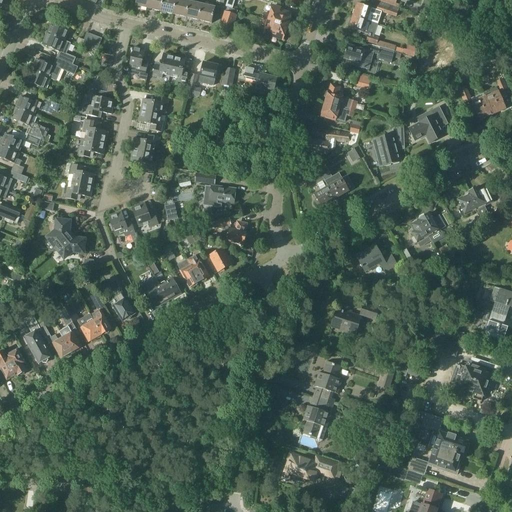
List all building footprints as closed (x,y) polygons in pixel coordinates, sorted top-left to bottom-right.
[(148,9),(149,0),(136,0),(135,6),(148,9)] [(149,0),(148,9),(160,12),(163,0),(149,0)] [(163,0),(160,12),(173,15),(176,0),(163,0)] [(183,0),(176,0),(173,15),(186,18),(189,1),(183,0)] [(234,0),(227,0),(226,7),(232,9),(235,0),(234,0)] [(424,0),(420,13),(428,16),(433,0),(424,0)] [(189,1),(186,18),(198,21),(202,4),(189,1)] [(357,4),(353,16),(378,25),(382,12),(396,17),(399,9),(379,2),(377,10),(357,4)] [(202,4),(198,21),(211,24),(215,7),(202,4)] [(262,20),(287,27),(291,14),(279,10),(280,8),(273,6),(270,16),(264,14),(262,20)] [(229,9),(228,13),(224,12),(219,28),(232,32),(237,16),(236,15),(238,11),(229,9)] [(377,45),(378,41),(379,38),(374,37),(374,35),(377,36),(380,27),(377,26),(378,25),(353,16),(349,29),(368,35),(366,42),(377,45)] [(287,27),(262,20),(261,24),(267,26),(264,34),(283,40),(287,27)] [(65,41),(71,44),(71,43),(65,41),(70,29),(53,22),(48,34),(65,41)] [(87,33),(84,40),(83,44),(95,49),(100,38),(87,33)] [(65,41),(48,34),(43,44),(60,52),(57,60),(77,68),(78,67),(73,65),(76,58),(67,54),(71,44),(65,41)] [(350,34),(349,39),(360,42),(362,38),(350,34)] [(83,44),(84,40),(79,38),(76,44),(82,47),(83,44)] [(378,41),(377,47),(380,48),(395,52),(395,51),(395,49),(396,47),(396,46),(378,41)] [(408,45),(405,55),(414,57),(414,56),(417,57),(419,49),(417,49),(418,45),(415,45),(414,47),(408,45)] [(395,52),(380,48),(379,50),(371,48),(370,52),(364,50),(364,51),(347,46),(344,59),(351,61),(350,65),(369,71),(374,54),(378,55),(377,59),(391,63),(395,52)] [(129,67),(128,73),(139,76),(140,73),(145,74),(148,63),(142,61),(145,49),(134,47),(129,67)] [(170,76),(174,56),(164,54),(161,66),(155,64),(152,76),(162,78),(163,75),(170,76)] [(174,56),(170,76),(177,78),(176,82),(186,84),(189,72),(183,71),(186,58),(174,56)] [(32,71),(49,79),(49,78),(55,80),(60,69),(74,75),(77,68),(57,60),(54,66),(37,59),(32,71)] [(222,66),(204,62),(199,82),(214,86),(217,73),(221,74),(222,66)] [(409,66),(400,64),(396,78),(405,81),(409,66)] [(222,85),(232,87),(235,70),(225,68),(222,85)] [(247,78),(251,79),(251,80),(258,82),(257,88),(266,90),(265,91),(272,92),(272,91),(274,91),(277,78),(270,77),(269,77),(260,75),(252,73),(252,72),(245,70),(244,77),(247,77),(247,78)] [(49,79),(32,71),(27,82),(45,89),(49,79)] [(195,88),(198,75),(191,74),(188,94),(200,97),(202,89),(195,88)] [(366,89),(368,80),(369,77),(362,75),(362,78),(359,87),(366,89)] [(507,90),(503,79),(497,82),(501,92),(507,90)] [(347,110),(354,113),(357,103),(349,100),(348,104),(341,102),(343,95),(338,94),(340,88),(331,85),(329,91),(328,91),(328,92),(326,92),(325,97),(326,97),(325,104),(339,108),(347,110)] [(94,97),(93,96),(92,106),(88,105),(86,115),(98,118),(99,112),(111,114),(114,100),(105,99),(106,92),(95,90),(94,97)] [(468,92),(461,94),(465,105),(471,102),(468,92)] [(498,93),(485,98),(492,114),(505,109),(498,93)] [(143,99),(141,111),(161,116),(163,108),(166,108),(168,99),(156,96),(155,102),(143,99)] [(40,110),(51,115),(53,111),(57,112),(60,106),(43,99),(41,103),(33,100),(32,102),(21,97),(19,101),(17,101),(15,105),(17,107),(16,108),(34,115),(37,108),(40,110)] [(492,114),(485,98),(472,104),(479,120),(492,114)] [(339,108),(325,104),(321,117),(335,121),(336,120),(345,123),(347,116),(345,115),(347,110),(339,108)] [(34,115),(16,108),(12,119),(29,126),(34,115)] [(445,121),(439,108),(431,112),(432,114),(428,116),(427,114),(417,119),(419,124),(409,129),(415,142),(426,136),(429,142),(430,144),(432,143),(437,141),(445,137),(438,124),(445,121)] [(161,116),(141,111),(139,122),(150,124),(149,130),(161,132),(163,123),(160,122),(161,116)] [(105,144),(108,132),(98,130),(99,128),(100,128),(101,123),(84,120),(82,132),(86,133),(85,140),(105,144)] [(360,127),(358,126),(351,125),(350,132),(359,134),(360,127)] [(390,164),(393,163),(393,165),(399,163),(399,162),(400,161),(397,148),(405,146),(405,145),(404,126),(393,129),(394,135),(376,140),(378,149),(375,150),(377,159),(381,158),(383,166),(384,166),(384,167),(391,165),(390,164)] [(30,127),(27,135),(41,140),(44,141),(47,135),(44,133),(44,132),(30,127)] [(350,134),(326,130),(325,140),(326,140),(328,140),(327,142),(309,140),(307,151),(328,154),(328,153),(335,149),(336,142),(349,143),(348,148),(350,147),(351,146),(355,144),(358,135),(350,133),(350,134)] [(38,147),(41,140),(27,135),(25,142),(23,141),(6,134),(4,138),(2,139),(0,143),(2,144),(1,145),(19,152),(21,146),(29,149),(31,145),(38,147)] [(133,150),(153,154),(155,147),(158,148),(160,138),(148,135),(147,141),(135,138),(133,150)] [(85,140),(84,146),(80,146),(78,155),(90,158),(91,152),(103,155),(105,144),(85,140)] [(363,157),(355,144),(351,146),(350,147),(352,150),(351,151),(356,161),(363,157)] [(19,152),(1,145),(0,148),(0,157),(20,166),(22,161),(16,159),(19,152)] [(153,154),(133,150),(131,161),(143,164),(141,170),(154,172),(156,162),(152,161),(153,154)] [(73,182),(93,187),(96,175),(83,172),(84,167),(72,164),(70,174),(74,175),(73,182)] [(325,182),(321,175),(318,170),(309,175),(312,180),(314,179),(321,191),(314,195),(317,200),(315,201),(314,201),(314,202),(314,203),(313,203),(313,204),(313,205),(314,206),(314,207),(315,208),(316,208),(317,208),(318,208),(319,208),(321,207),(321,208),(335,200),(325,182)] [(28,178),(11,172),(9,177),(26,183),(28,178)] [(39,172),(35,181),(46,185),(50,176),(39,172)] [(215,185),(216,176),(196,173),(195,183),(215,185)] [(325,182),(335,199),(349,192),(348,191),(354,188),(350,181),(344,184),(339,174),(325,182)] [(0,175),(0,188),(8,191),(12,180),(0,175)] [(93,187),(73,182),(71,189),(67,189),(65,198),(77,201),(78,195),(91,198),(93,187)] [(210,207),(221,208),(222,202),(233,204),(235,190),(224,188),(213,187),(206,190),(210,207)] [(468,194),(476,210),(477,210),(481,217),(483,222),(490,215),(489,213),(488,214),(484,207),(493,203),(489,196),(485,187),(478,191),(476,188),(474,189),(471,188),(469,191),(467,192),(468,194)] [(457,199),(457,200),(461,209),(458,210),(461,216),(464,214),(465,216),(476,210),(468,194),(457,199)] [(39,208),(53,211),(54,204),(41,201),(39,208)] [(0,210),(19,218),(21,211),(14,209),(14,208),(3,203),(0,210)] [(149,215),(145,204),(131,208),(138,228),(148,225),(149,229),(158,226),(154,213),(149,215)] [(19,218),(0,210),(0,216),(3,218),(2,220),(13,224),(14,223),(15,223),(17,224),(19,218)] [(126,224),(121,212),(108,217),(115,236),(124,233),(126,237),(135,234),(131,222),(126,224)] [(453,224),(446,213),(442,215),(448,226),(453,224)] [(444,238),(440,231),(446,227),(439,216),(433,219),(430,214),(426,216),(424,215),(420,217),(419,220),(418,221),(428,237),(431,242),(431,241),(433,244),(444,238)] [(229,228),(228,224),(230,224),(229,218),(205,225),(206,230),(222,226),(221,236),(222,240),(227,241),(236,243),(237,244),(241,245),(242,244),(243,245),(246,232),(245,232),(247,224),(239,222),(239,224),(236,223),(236,224),(234,224),(234,226),(236,226),(235,229),(229,228)] [(51,252),(56,248),(72,236),(69,233),(70,222),(57,220),(56,229),(56,231),(54,232),(43,242),(51,252)] [(428,237),(418,221),(410,225),(414,232),(411,233),(414,237),(410,239),(414,245),(423,240),(425,245),(431,242),(428,237)] [(190,231),(196,242),(201,240),(196,228),(190,231)] [(196,242),(190,231),(175,239),(178,244),(187,239),(190,246),(196,242)] [(72,236),(56,248),(64,259),(71,254),(73,253),(75,253),(84,254),(85,240),(74,239),(72,236)] [(169,262),(175,258),(169,246),(162,249),(169,262)] [(375,246),(356,256),(365,272),(380,264),(387,275),(398,269),(391,255),(386,258),(382,249),(378,251),(375,246)] [(19,252),(9,249),(7,255),(17,259),(19,252)] [(228,256),(226,257),(222,249),(210,256),(219,271),(230,265),(233,264),(228,256)] [(406,250),(402,252),(407,261),(411,258),(406,250)] [(188,261),(199,282),(209,277),(200,261),(199,261),(196,256),(188,261)] [(428,262),(412,258),(411,263),(426,267),(428,262)] [(83,272),(95,268),(93,261),(86,260),(86,263),(81,266),(83,272)] [(199,282),(188,261),(187,261),(178,266),(181,271),(190,287),(192,286),(194,287),(197,285),(197,283),(199,282)] [(425,271),(422,281),(430,284),(433,274),(425,271)] [(14,273),(12,279),(19,283),(22,276),(14,273)] [(161,273),(159,273),(155,276),(158,281),(164,278),(161,273)] [(85,275),(73,281),(77,288),(89,282),(85,275)] [(117,275),(111,279),(119,292),(125,288),(117,275)] [(172,280),(160,286),(168,301),(176,297),(175,295),(180,293),(172,280)] [(168,301),(160,287),(148,293),(156,307),(159,305),(160,306),(168,301)] [(511,293),(500,289),(495,288),(490,301),(495,303),(492,312),(507,317),(510,308),(511,309),(511,293)] [(418,293),(415,301),(423,304),(426,296),(418,293)] [(119,313),(124,320),(126,319),(127,320),(130,320),(132,317),(131,316),(134,314),(131,309),(121,294),(115,298),(119,304),(114,307),(118,314),(119,313)] [(86,323),(80,312),(76,314),(71,304),(65,308),(73,323),(78,320),(81,326),(80,326),(89,342),(102,335),(94,321),(87,324),(86,323)] [(375,319),(378,309),(364,305),(361,315),(375,319)] [(73,323),(65,308),(57,312),(65,327),(73,323)] [(109,332),(110,331),(111,330),(103,316),(103,315),(100,310),(90,315),(94,321),(102,335),(103,334),(105,334),(109,332)] [(355,334),(360,317),(337,310),(332,327),(355,334)] [(507,317),(492,312),(484,335),(503,342),(508,328),(503,326),(507,317)] [(37,323),(41,330),(41,331),(45,338),(50,335),(42,321),(37,323)] [(456,338),(444,335),(432,331),(432,330),(416,325),(413,334),(430,339),(430,338),(434,339),(431,349),(455,356),(458,347),(469,351),(471,344),(462,342),(463,341),(461,340),(460,342),(458,341),(459,339),(456,338)] [(63,338),(71,352),(80,347),(70,327),(64,330),(68,336),(63,338)] [(444,335),(456,338),(459,339),(461,340),(463,333),(447,328),(444,335)] [(71,352),(63,338),(59,341),(56,335),(50,338),(61,358),(71,352)] [(33,340),(36,345),(30,348),(35,357),(36,356),(40,363),(43,362),(43,363),(46,363),(48,360),(47,359),(50,358),(38,336),(33,340)] [(20,374),(21,376),(25,374),(24,372),(26,371),(23,365),(25,363),(18,350),(7,356),(17,374),(18,375),(20,374)] [(0,367),(6,380),(17,374),(7,355),(4,351),(0,353),(0,367)] [(406,358),(400,375),(406,377),(407,373),(418,377),(423,363),(406,358)] [(484,373),(485,370),(476,367),(477,363),(468,360),(465,368),(456,365),(450,384),(459,387),(459,388),(475,393),(473,399),(481,402),(490,375),(484,373)] [(335,404),(336,400),(334,399),(336,394),(338,395),(343,381),(338,379),(342,367),(327,362),(323,374),(319,373),(314,387),(317,387),(313,397),(335,404)] [(383,369),(376,390),(389,394),(395,373),(383,369)] [(313,397),(310,407),(308,406),(303,420),(307,422),(303,434),(318,439),(317,439),(319,443),(323,441),(332,414),(329,413),(331,408),(333,409),(335,404),(313,397)] [(435,431),(439,418),(426,414),(422,426),(435,431)] [(434,448),(460,456),(461,455),(463,455),(464,454),(466,455),(469,444),(467,444),(468,442),(455,438),(456,436),(448,434),(449,432),(440,429),(434,448)] [(460,456),(434,448),(428,466),(437,469),(437,467),(444,470),(444,471),(456,475),(460,465),(457,464),(460,456)] [(287,467),(286,472),(292,474),(295,475),(292,477),(293,481),(303,484),(306,482),(305,478),(314,481),(318,472),(334,477),(338,465),(321,459),(316,457),(314,462),(313,462),(292,455),(287,467)] [(407,470),(420,474),(424,461),(411,457),(407,470)] [(369,472),(371,465),(363,463),(361,470),(369,472)] [(378,471),(389,474),(392,467),(380,463),(378,471)] [(404,481),(405,480),(420,485),(423,476),(409,471),(406,470),(406,471),(403,481),(404,481)] [(350,487),(348,493),(358,496),(360,490),(350,487)] [(413,502),(409,511),(436,511),(437,509),(434,507),(438,494),(428,491),(423,505),(421,504),(414,502),(413,502)]
